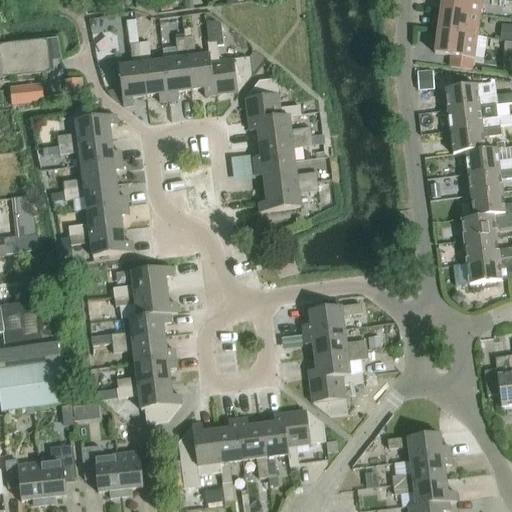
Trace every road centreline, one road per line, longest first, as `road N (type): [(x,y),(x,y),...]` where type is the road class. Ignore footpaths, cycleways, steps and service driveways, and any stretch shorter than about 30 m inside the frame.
road 1 (unclassified): [(225,308),(206,241),(165,245),(151,136),(214,128),(222,178)]
road 2 (unclassified): [(434,315),(402,66),(407,0)]
road 3 (unclassified): [(262,304),(271,380),(213,386),(207,330),(225,308)]
road 4 (unclassified): [(305,511),(418,373)]
road 5 (unclassified): [(412,320),(371,292),(262,304)]
